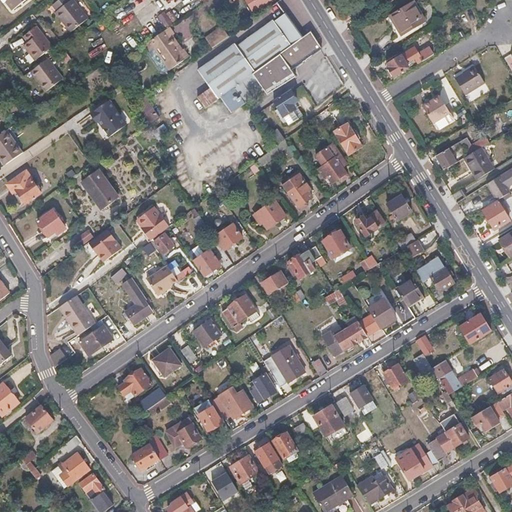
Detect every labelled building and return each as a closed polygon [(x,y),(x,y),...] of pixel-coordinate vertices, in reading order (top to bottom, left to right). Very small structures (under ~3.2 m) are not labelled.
[(6,0),(4,1),(12,11),(25,0),(6,0)] [(55,0),(54,1),(59,7),(56,9),(71,29),(90,16),(78,0),(55,0)] [(247,0),(253,10),(269,0),(247,0)] [(390,15),(402,35),(425,21),(414,2),(390,15)] [(205,108),(234,87),(303,37),(285,13),(237,46),(235,43),(198,71),(211,89),(198,98),(205,108)] [(38,25),(25,35),(30,41),(25,44),(36,59),(54,45),(38,25)] [(214,48),(230,36),(223,26),(206,37),(214,48)] [(154,49),(170,70),(189,57),(168,28),(145,45),(150,51),(154,49)] [(297,77),(293,69),(322,49),(311,31),(303,37),(234,87),(245,103),(254,97),(248,89),(258,82),(264,90),(267,95),(297,77)] [(415,59),(417,60),(420,58),(422,62),(434,55),(429,47),(418,54),(414,47),(387,63),(389,67),(388,68),(393,77),(409,68),(405,61),(413,57),(415,59)] [(166,72),(170,70),(154,49),(150,51),(147,53),(160,71),(163,73),(166,72)] [(48,57),(31,70),(46,90),(63,77),(48,57)] [(457,80),(467,96),(487,84),(477,68),(457,80)] [(273,103),(288,126),(300,118),(299,117),(306,113),(301,106),(297,109),(294,104),(298,101),(292,91),(273,103)] [(146,95),(132,105),(145,125),(146,127),(160,118),(146,95)] [(440,96),(423,106),(436,128),(453,117),(440,96)] [(102,123),(119,111),(110,100),(90,114),(96,122),(100,119),(102,123)] [(467,112),(465,107),(456,112),(458,117),(467,112)] [(119,111),(102,123),(104,125),(103,127),(107,133),(110,133),(126,122),(119,111)] [(457,123),(453,117),(436,128),(440,134),(457,123)] [(348,124),(334,132),(348,155),(362,147),(348,124)] [(0,153),(7,164),(24,152),(8,129),(0,134),(0,153)] [(270,135),(273,140),(277,146),(285,140),(286,139),(278,130),(270,135)] [(469,154),(481,147),(489,143),(485,136),(471,145),(467,139),(435,156),(444,170),(457,162),(452,153),(463,146),(469,154)] [(254,163),(256,162),(277,146),(273,140),(252,156),(255,160),(252,162),(254,163)] [(256,162),(259,167),(289,146),(285,140),(277,146),(256,162)] [(346,160),(334,142),(316,155),(324,166),(318,170),(325,179),(328,177),(332,183),(346,173),(340,164),(346,160)] [(494,169),(481,147),(469,154),(464,158),(477,180),(494,169)] [(259,167),(256,162),(254,163),(251,166),(254,170),(259,167)] [(506,186),(511,182),(511,166),(499,175),(506,186)] [(82,182),(92,196),(109,183),(99,169),(82,182)] [(7,184),(9,188),(28,174),(26,171),(7,184)] [(28,174),(9,188),(12,193),(17,190),(26,203),(41,193),(28,174)] [(300,174),(283,186),(300,210),(308,205),(305,202),(312,197),(308,191),(310,189),(300,174)] [(506,186),(499,175),(486,184),(496,200),(509,191),(506,186)] [(109,183),(92,196),(101,209),(118,197),(109,183)] [(387,205),(397,221),(411,212),(401,196),(387,205)] [(498,200),(482,210),(495,230),(510,220),(498,200)] [(257,214),(267,228),(285,216),(275,202),(257,214)] [(151,241),(169,227),(154,207),(138,219),(147,230),(145,232),(151,241)] [(54,233),(56,236),(66,229),(53,211),(38,221),(48,237),(54,233)] [(386,223),(378,211),(366,218),(364,215),(355,221),(365,237),(386,223)] [(106,216),(110,221),(116,218),(113,212),(106,216)] [(199,216),(194,220),(201,230),(207,226),(199,216)] [(136,220),(145,232),(147,230),(138,219),(136,220)] [(216,237),(225,250),(242,238),(233,225),(216,237)] [(97,248),(99,252),(105,260),(122,248),(108,229),(89,243),(94,250),(97,248)] [(323,242),(332,258),(351,248),(341,231),(323,242)] [(83,246),(92,240),(87,232),(78,239),(83,246)] [(511,237),(509,233),(499,240),(510,257),(511,255),(511,237)] [(153,242),(162,254),(174,246),(165,234),(153,242)] [(398,240),(402,246),(410,241),(407,235),(398,240)] [(402,249),(410,261),(424,252),(416,241),(402,249)] [(191,257),(194,261),(209,250),(206,246),(191,257)] [(194,261),(204,276),(209,278),(213,276),(212,274),(214,272),(212,269),(220,264),(210,250),(209,250),(194,261)] [(310,263),(315,260),(309,251),(289,263),(298,279),(314,269),(310,263)] [(397,253),(387,258),(392,266),(399,262),(397,258),(399,257),(397,253)] [(133,255),(124,261),(127,265),(136,258),(133,255)] [(416,272),(423,282),(431,277),(439,291),(454,283),(450,276),(453,275),(450,268),(446,270),(438,257),(431,261),(431,262),(416,272)] [(365,272),(371,268),(365,259),(360,263),(365,272)] [(365,272),(363,273),(367,278),(376,272),(375,270),(383,266),(381,262),(371,268),(365,272)] [(163,285),(169,282),(176,277),(166,263),(145,277),(156,293),(165,287),(163,285)] [(176,266),(171,269),(178,279),(182,276),(176,266)] [(111,278),(116,284),(128,275),(123,269),(111,278)] [(340,278),(344,284),(357,277),(352,270),(340,278)] [(276,285),(286,279),(281,271),(262,283),(268,293),(278,288),(276,285)] [(146,298),(131,277),(122,284),(136,305),(126,312),(134,324),(153,312),(144,299),(146,298)] [(0,280),(0,300),(10,293),(0,280)] [(398,290),(408,306),(425,296),(415,280),(398,290)] [(336,289),(323,297),(328,306),(336,301),(341,309),(348,305),(338,288),(336,289)] [(302,300),(305,304),(309,302),(306,296),(304,297),(300,290),(297,292),(301,299),(302,300)] [(297,302),(301,299),(297,292),(293,295),(297,302)] [(97,322),(79,294),(62,306),(80,334),(97,322)] [(222,312),(233,327),(257,311),(246,295),(222,312)] [(358,321),(367,336),(396,318),(384,298),(369,308),(372,313),(358,321)] [(470,344),(491,331),(481,314),(460,327),(470,344)] [(194,332),(204,346),(221,334),(211,320),(194,332)] [(357,342),(367,336),(358,321),(354,324),(349,327),(357,342)] [(80,344),(89,358),(114,340),(104,326),(80,344)] [(357,342),(349,327),(342,331),(339,326),(321,337),(333,356),(357,342)] [(421,351),(423,354),(432,349),(425,336),(416,342),(421,351)] [(182,339),(177,343),(184,353),(189,350),(182,339)] [(0,365),(11,356),(0,343),(0,365)] [(264,361),(270,371),(276,381),(280,387),(305,371),(289,345),(264,361)] [(56,366),(65,359),(58,348),(51,353),(56,366)] [(153,360),(164,376),(181,365),(170,348),(153,360)] [(430,366),(423,354),(421,351),(413,355),(422,371),(430,366)] [(217,363),(220,368),(227,364),(224,359),(217,363)] [(319,359),(312,363),(320,376),(327,372),(319,359)] [(441,380),(449,395),(481,375),(476,366),(456,379),(444,360),(432,368),(439,381),(441,380)] [(400,383),(401,385),(408,381),(398,364),(383,373),(392,388),(400,383)] [(141,368),(125,380),(126,382),(118,387),(128,400),(151,384),(141,368)] [(502,391),(505,397),(511,392),(511,382),(504,369),(489,378),(498,394),(502,391)] [(276,381),(270,371),(250,384),(253,389),(249,391),(257,403),(277,390),(272,383),(276,381)] [(0,385),(0,412),(3,416),(20,403),(4,382),(0,385)] [(363,386),(351,394),(364,415),(376,407),(363,386)] [(413,397),(419,394),(414,386),(409,389),(413,397)] [(149,410),(158,404),(168,397),(161,387),(140,403),(147,412),(149,410)] [(218,408),(226,420),(233,416),(234,418),(253,406),(244,391),(237,394),(234,388),(220,396),(225,403),(218,408)] [(511,392),(505,397),(498,401),(504,410),(507,408),(511,415),(511,392)] [(336,402),(345,416),(353,411),(345,397),(336,402)] [(484,418),(478,422),(485,432),(500,423),(493,412),(500,408),(497,402),(481,412),(484,418)] [(158,404),(149,410),(152,414),(161,408),(158,404)] [(27,418),(37,432),(53,420),(42,406),(27,418)] [(332,406),(313,417),(326,437),(344,426),(332,406)] [(199,415),(207,430),(221,422),(213,407),(199,415)] [(444,434),(454,446),(468,437),(453,412),(437,423),(444,434)] [(475,424),(478,422),(484,418),(481,412),(472,418),(475,424)] [(165,431),(174,447),(182,442),(186,447),(200,439),(187,418),(165,431)] [(302,443),(312,437),(303,422),(293,428),(302,443)] [(287,432),(273,440),(284,459),(298,451),(287,432)] [(426,455),(433,466),(439,463),(437,461),(447,455),(445,451),(454,446),(444,434),(427,444),(431,451),(426,455)] [(68,452),(81,442),(76,435),(59,449),(63,454),(67,450),(68,452)] [(151,444),(159,458),(166,454),(155,436),(148,440),(151,444)] [(159,458),(151,444),(132,455),(141,470),(160,459),(159,458)] [(269,444),(255,452),(268,475),(282,467),(269,444)] [(426,455),(419,444),(396,458),(409,481),(433,466),(426,455)] [(382,469),(388,465),(375,445),(370,448),(375,456),(374,457),(382,469)] [(35,468),(39,465),(34,459),(37,456),(32,450),(21,459),(31,471),(35,468)] [(60,466),(65,473),(61,476),(68,485),(90,469),(78,453),(60,466)] [(240,484),(260,471),(249,455),(230,467),(240,484)] [(339,473),(346,469),(342,461),(334,466),(339,473)] [(511,464),(490,478),(500,494),(511,486),(511,464)] [(65,473),(60,466),(59,465),(52,470),(64,488),(68,485),(61,476),(65,473)] [(35,468),(31,471),(37,479),(42,475),(35,468)] [(226,472),(211,481),(223,500),(238,491),(226,472)] [(98,494),(102,490),(104,489),(93,474),(80,483),(86,492),(93,487),(98,494)] [(312,494),(322,511),(327,511),(353,496),(342,477),(312,494)] [(357,486),(368,504),(392,489),(384,477),(375,483),(371,477),(357,486)] [(98,494),(93,487),(86,492),(90,500),(98,494)] [(449,511),(472,511),(481,507),(476,498),(478,496),(474,489),(470,492),(471,494),(465,497),(463,494),(452,502),(453,503),(447,507),(449,511)] [(102,490),(98,494),(90,500),(97,511),(102,511),(113,505),(102,490)] [(190,511),(179,496),(171,502),(173,505),(167,509),(168,511),(190,511)]
